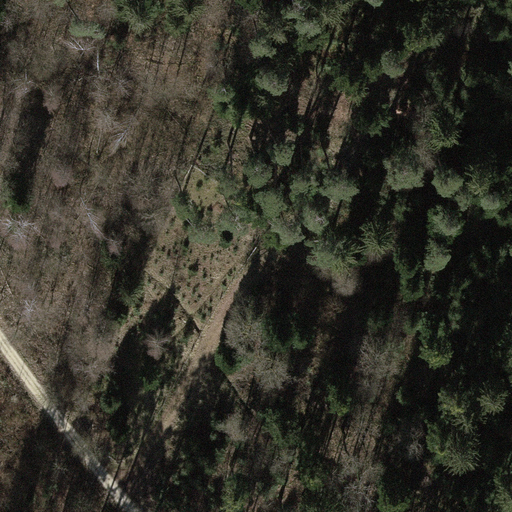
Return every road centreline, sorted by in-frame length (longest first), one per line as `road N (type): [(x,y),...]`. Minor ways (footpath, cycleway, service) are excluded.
road 1 (track): [(108,494),(177,404),(207,333),(276,233),(372,163)]
road 2 (track): [(0,341),(126,511)]
